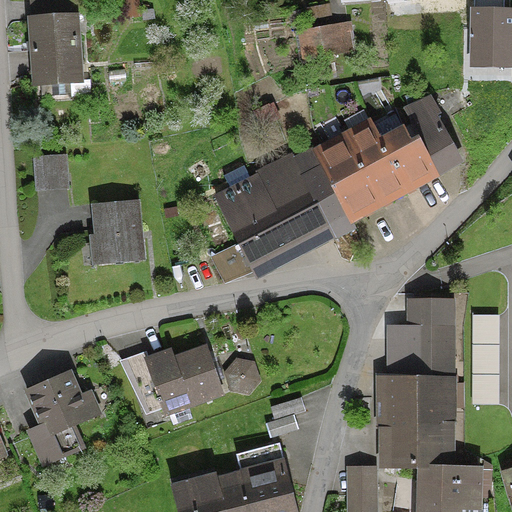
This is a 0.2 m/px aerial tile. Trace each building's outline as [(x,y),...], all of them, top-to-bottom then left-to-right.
[(74,19),(73,0),(58,0),(33,2),(35,21),(29,22),(30,44),(25,44),(26,52),(31,51),(33,77),(39,77),(41,97),(68,95),(66,75),(78,74),(74,19)] [(136,0),(129,0),(122,1),(125,19),(139,16),(136,0)] [(503,0),(473,0),(473,64),(511,64),(511,11),(503,11),(503,0)] [(150,11),(140,12),(142,21),(151,20),(150,11)] [(348,53),(343,26),(298,34),(302,61),(348,53)] [(421,147),(435,175),(457,160),(434,117),(438,115),(430,101),(404,110),(413,127),(403,132),(413,151),(421,147)] [(381,204),(405,191),(369,124),(344,137),(381,204)] [(405,191),(435,175),(421,147),(413,151),(403,132),(381,145),(370,124),(369,124),(405,191)] [(320,170),(318,171),(348,222),(381,204),(344,137),(312,155),(320,170)] [(65,187),(63,158),(33,160),(35,189),(65,187)] [(258,179),(214,201),(238,246),(211,259),(223,283),(250,269),(252,273),(348,222),(318,171),(302,180),(293,162),(259,180),(258,179)] [(91,208),(96,264),(142,260),(136,203),(91,208)] [(409,328),(449,328),(449,302),(409,302),(409,328)] [(450,379),(449,328),(409,328),(409,378),(415,378),(450,379)] [(167,413),(172,427),(190,420),(186,406),(220,394),(206,354),(173,365),(169,353),(146,362),(143,354),(124,361),(134,380),(128,382),(144,416),(161,410),(163,414),(167,413)] [(257,382),(251,364),(235,361),(223,374),(229,391),(246,395),(257,382)] [(96,415),(87,394),(77,398),(67,375),(26,393),(41,427),(28,432),(43,466),(80,449),(70,426),(96,415)] [(415,424),(415,378),(409,378),(381,376),(381,423),(415,424)] [(450,425),(450,379),(415,378),(415,424),(450,425)] [(303,412),(299,399),(269,408),(273,422),(303,412)] [(268,439),(297,430),(292,416),(264,425),(268,439)] [(450,425),(415,424),(381,423),(381,468),(413,469),(420,469),(450,468),(450,425)] [(234,456),(240,479),(248,511),(294,511),(277,445),(234,456)] [(511,499),(510,499),(511,504),(511,461),(501,465),(511,499)] [(478,469),(450,468),(420,469),(419,484),(425,484),(424,503),(419,502),(418,504),(417,511),(456,511),(456,509),(477,510),(477,471),(478,471),(478,469)] [(373,471),(348,471),(348,506),(373,506),(373,471)] [(192,481),(170,488),(176,511),(248,511),(240,479),(195,491),(192,481)]
